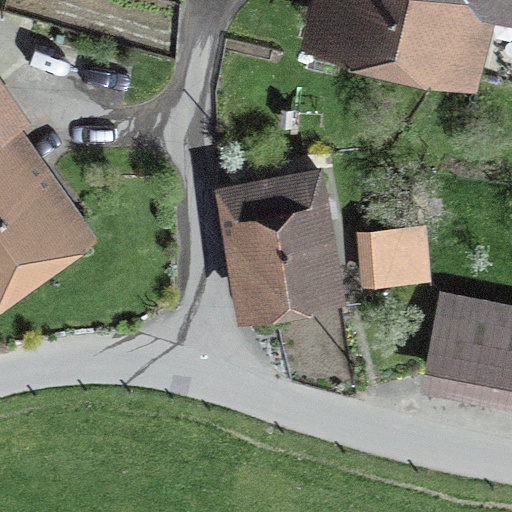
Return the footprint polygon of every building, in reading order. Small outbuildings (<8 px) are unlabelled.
[(511,0),(320,0),(311,41),(511,88),(511,0)] [(0,301),(101,233),(0,77),(0,301)] [(330,163),(222,182),(246,320),(354,301),(330,163)] [(411,226),(365,230),(369,279),(414,275),(411,226)] [(511,301),(445,290),(428,383),(511,397),(511,301)]
